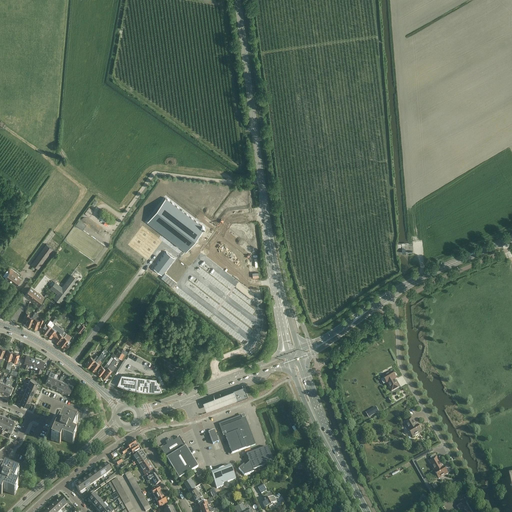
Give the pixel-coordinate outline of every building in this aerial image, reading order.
[(166,198),(147,222),(185,252),(204,228),(205,227),(202,225),(202,226),(166,198)] [(82,230),(86,225),(79,220),(75,225),(82,230)] [(96,226),(93,230),(103,237),(106,233),(96,226)] [(38,269),(53,249),(46,244),(31,264),(38,269)] [(166,252),(153,268),(162,275),(174,258),(166,252)] [(9,267),(3,275),(5,277),(16,285),(21,279),(17,276),(18,274),(9,267)] [(57,284),(53,289),(59,293),(55,299),(59,302),(63,296),(64,297),(67,293),(66,292),(67,290),(68,291),(73,285),(72,285),(76,279),(72,276),(63,287),(62,288),(61,287),(60,288),(58,286),(59,285),(57,284)] [(27,283),(21,290),(25,293),(31,286),(27,283)] [(25,293),(24,294),(38,305),(44,297),(31,286),(25,293)] [(26,313),(24,320),(26,321),(25,324),(26,324),(26,325),(28,326),(28,325),(31,326),(35,314),(33,314),(32,317),(28,316),(29,314),(26,313)] [(35,314),(31,326),(34,327),(33,328),(36,329),(36,328),(37,328),(38,326),(41,327),(44,319),(40,318),(40,320),(35,318),(36,318),(37,315),(35,314)] [(44,328),(42,330),(46,334),(55,323),(53,322),(52,323),(49,320),(49,321),(48,321),(47,322),(47,323),(46,323),(47,324),(45,323),(42,327),(44,328)] [(55,323),(46,334),(51,337),(53,335),(56,337),(58,335),(55,332),(57,330),(60,332),(59,333),(62,335),(64,332),(63,330),(55,323)] [(56,337),(54,340),(59,343),(66,333),(64,332),(62,335),(59,333),(58,335),(56,337)] [(66,333),(59,343),(63,347),(64,347),(66,349),(69,344),(67,343),(71,337),(66,333)] [(9,359),(7,364),(6,367),(8,369),(9,364),(13,352),(7,350),(5,358),(9,359)] [(9,364),(8,369),(10,370),(11,365),(13,362),(13,361),(16,362),(15,364),(18,365),(18,363),(19,359),(18,358),(19,354),(13,352),(9,364)] [(90,356),(85,363),(90,367),(98,357),(96,355),(94,359),(90,356)] [(26,356),(23,367),(27,368),(28,366),(32,367),(35,359),(26,356)] [(101,365),(96,372),(101,375),(109,364),(113,358),(111,356),(107,363),(103,367),(101,365)] [(98,357),(90,367),(94,371),(101,362),(98,360),(100,358),(98,357)] [(109,364),(101,375),(105,379),(112,370),(112,371),(116,367),(113,365),(117,360),(114,357),(113,358),(109,364)] [(35,359),(32,367),(37,368),(36,371),(41,373),(44,362),(35,359)] [(47,370),(43,379),(46,380),(45,383),(51,386),(54,378),(53,377),(55,373),(47,370)] [(383,377),(387,384),(392,391),(399,387),(394,380),(396,379),(395,377),(395,376),(395,375),(394,374),(393,374),(392,372),(383,377)] [(54,378),(51,386),(56,388),(60,380),(59,380),(56,378),(57,374),(55,373),(53,377),(54,378)] [(120,378),(117,385),(118,385),(119,386),(120,386),(121,386),(122,387),(123,387),(124,388),(125,388),(127,388),(128,389),(129,389),(129,388),(130,388),(131,388),(132,388),(133,389),(134,389),(135,389),(136,389),(137,389),(138,390),(139,390),(140,390),(141,390),(142,390),(143,390),(144,390),(146,390),(147,390),(148,390),(149,390),(150,391),(151,391),(152,390),(153,390),(154,390),(155,390),(156,390),(157,390),(158,390),(157,387),(159,387),(158,384),(156,379),(137,377),(123,375),(121,379),(120,378)] [(60,380),(56,388),(62,391),(66,383),(65,382),(62,381),(63,377),(61,376),(59,380),(60,380)] [(66,383),(62,391),(68,394),(72,385),(67,383),(69,379),(67,378),(65,382),(66,383)] [(23,384),(27,386),(27,385),(36,389),(38,383),(30,379),(28,384),(24,382),(23,384)] [(6,384),(2,392),(8,395),(12,386),(7,384),(9,381),(7,380),(5,383),(6,384)] [(22,388),(21,390),(24,392),(25,391),(33,395),(36,389),(27,385),(27,386),(25,389),(22,388)] [(243,386),(233,390),(237,400),(247,396),(243,386)] [(236,398),(233,389),(203,401),(206,409),(236,398)] [(18,396),(22,398),(22,397),(30,400),(33,395),(25,391),(24,392),(23,395),(19,394),(18,396)] [(18,400),(17,402),(16,405),(23,408),(25,405),(28,406),(30,400),(22,397),(22,398),(20,401),(18,400)] [(0,420),(0,423),(3,425),(2,429),(4,430),(5,426),(8,417),(2,415),(0,420)] [(232,454),(255,445),(244,416),(242,415),(218,424),(223,435),(224,436),(225,436),(232,454)] [(72,433),(77,422),(63,416),(57,429),(56,428),(51,439),(60,443),(61,439),(72,444),(76,435),(72,433)] [(8,417),(5,426),(9,427),(7,431),(11,433),(15,423),(13,422),(14,420),(8,417)] [(411,418),(404,422),(409,430),(412,437),(422,432),(421,430),(421,429),(421,428),(420,427),(419,427),(418,425),(416,426),(411,418)] [(214,430),(208,432),(213,444),(218,442),(214,430)] [(163,447),(160,448),(179,479),(198,467),(179,437),(177,438),(177,439),(163,447)] [(128,448),(122,452),(123,455),(127,452),(137,446),(133,441),(127,446),(128,448)] [(137,446),(127,452),(129,455),(132,453),(133,455),(140,450),(137,446)] [(267,447),(252,453),(246,455),(249,462),(244,466),(243,465),(238,469),(244,476),(253,473),(253,470),(273,463),(267,447)] [(431,449),(411,460),(433,499),(460,483),(459,480),(434,494),(415,461),(433,451),(431,449)] [(132,462),(133,464),(144,457),(141,452),(133,457),(134,459),(133,460),(132,462)] [(144,457),(133,464),(134,465),(137,464),(139,467),(147,462),(144,457)] [(435,472),(438,479),(448,474),(447,472),(447,471),(447,470),(446,469),(445,469),(444,467),(442,468),(436,457),(429,461),(435,472)] [(147,462),(139,467),(145,476),(142,478),(144,481),(145,480),(150,477),(148,474),(153,470),(147,462)] [(106,464),(101,468),(106,475),(111,471),(106,464)] [(211,473),(216,488),(223,486),(222,484),(235,479),(230,466),(211,473)] [(14,485),(18,474),(4,468),(0,477),(0,494),(1,495),(3,491),(14,496),(18,486),(14,485)] [(101,468),(96,471),(101,478),(106,475),(101,468)] [(96,471),(91,475),(96,482),(101,478),(96,471)] [(150,477),(145,480),(147,483),(152,479),(156,485),(157,485),(161,482),(155,474),(151,477),(150,476),(150,477)] [(91,475),(85,479),(90,486),(96,482),(91,475)] [(85,479),(80,483),(85,490),(90,486),(85,479)] [(190,479),(184,484),(190,494),(195,491),(194,489),(196,487),(190,479)] [(85,490),(80,483),(75,486),(80,493),(85,490)] [(151,491),(148,493),(149,495),(152,493),(154,497),(161,493),(160,492),(161,492),(160,489),(159,490),(158,487),(157,485),(156,485),(151,488),(153,490),(151,491)] [(266,491),(263,485),(258,488),(261,494),(266,491)] [(195,491),(190,494),(196,502),(196,501),(198,504),(205,501),(200,493),(197,494),(195,491)] [(154,497),(149,499),(150,501),(155,499),(156,502),(164,498),(163,497),(164,497),(163,495),(162,495),(161,493),(154,497)] [(262,504),(265,509),(268,507),(268,508),(272,506),(271,505),(276,502),(273,496),(271,497),(269,493),(263,497),(264,500),(265,502),(262,504)] [(88,500),(92,505),(98,499),(94,494),(88,500)] [(61,498),(56,503),(62,509),(63,508),(63,509),(65,506),(68,509),(70,507),(67,504),(61,498)] [(158,505),(156,507),(157,509),(167,503),(165,501),(166,500),(165,498),(164,499),(164,498),(156,502),(158,505)] [(98,499),(92,505),(96,510),(103,504),(98,499)] [(201,508),(199,509),(199,511),(208,511),(213,510),(212,508),(208,509),(207,506),(211,505),(210,503),(213,502),(212,499),(209,500),(199,505),(201,508)] [(470,511),(465,502),(457,507),(460,511),(470,511)] [(56,503),(51,507),(55,511),(59,511),(61,510),(62,511),(64,511),(65,511),(63,509),(63,508),(62,509),(56,503)]
